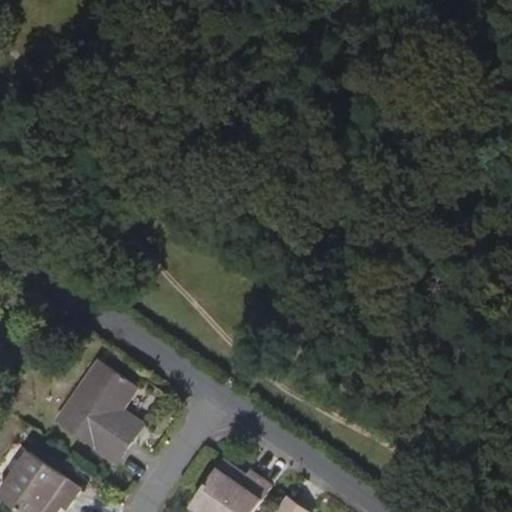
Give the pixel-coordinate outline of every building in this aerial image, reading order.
[(145,444),(125,429),(137,414),(153,392),(116,363),(71,422),(129,466),(145,444)] [(145,444),(157,428),(137,414),(125,429),(145,444)] [(93,490),(44,453),(10,495),(33,511),(54,511),(64,500),(73,507),(78,510),(93,490)] [(258,483),(235,467),(228,478),(250,493),(258,483)] [(203,511),(269,511),(282,496),(261,479),(258,483),(250,493),(228,478),(203,511)] [(68,511),(73,507),(64,500),(54,511),(68,511)]
